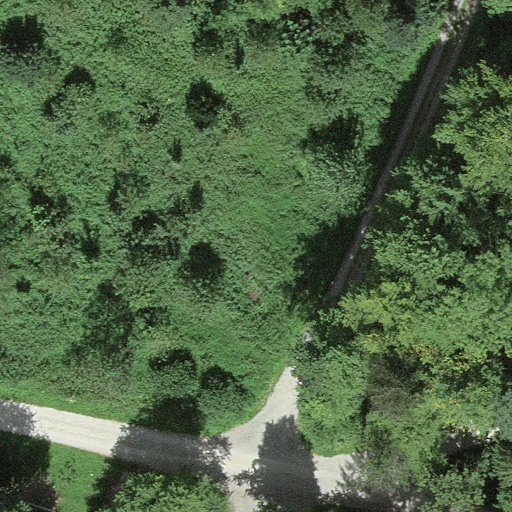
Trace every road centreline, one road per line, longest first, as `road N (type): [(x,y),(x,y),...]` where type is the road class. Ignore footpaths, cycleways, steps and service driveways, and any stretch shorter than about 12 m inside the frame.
road 1 (track): [(460,0),(276,478)]
road 2 (track): [(0,425),(276,478)]
road 3 (track): [(276,478),(511,414)]
road 4 (track): [(276,478),(410,511)]
